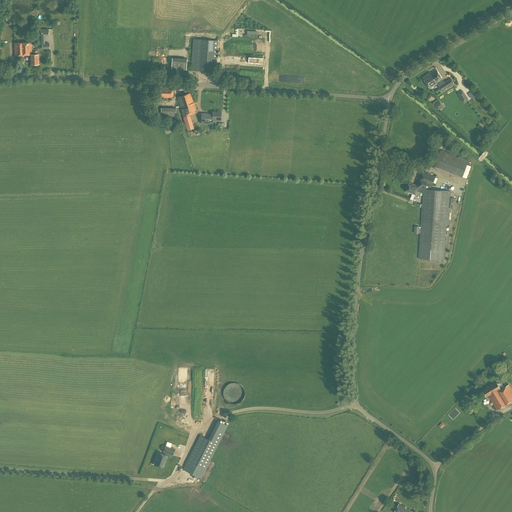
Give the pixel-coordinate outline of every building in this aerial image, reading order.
[(215,72),(218,41),(193,39),(191,70),(215,72)] [(32,55),(31,42),(14,43),(15,56),(30,55),(30,65),(39,64),(38,54),(32,55)] [(170,69),(185,70),(186,58),(170,58),(170,69)] [(444,82),(436,69),(430,73),(423,77),(430,89),(437,84),(442,92),(454,84),(451,78),(444,82)] [(173,97),(173,89),(172,89),(172,87),(155,87),(155,98),(172,99),(172,97),(173,97)] [(464,103),(468,100),(462,91),(458,94),(464,103)] [(193,103),(190,93),(177,97),(181,109),(183,117),(185,122),(190,121),(188,115),(197,112),(194,102),(193,103)] [(439,110),(443,107),(440,101),(435,104),(439,110)] [(174,117),(175,108),(160,108),(160,117),(174,117)] [(213,115),(212,120),(220,120),(221,112),(213,112),(212,115),(213,115)] [(213,115),(212,115),(206,114),(201,114),(199,114),(199,118),(201,119),(201,122),(200,123),(212,124),(212,120),(213,115)] [(187,130),(194,128),(192,122),(185,124),(187,130)] [(469,160),(449,153),(441,150),(435,166),(443,169),(463,177),(469,160)] [(432,185),(434,176),(423,172),(418,186),(408,183),(406,191),(415,195),(417,191),(422,193),(423,190),(419,259),(444,260),(446,225),(448,225),(450,191),(423,188),(425,182),(432,185)] [(498,390),(500,388),(496,382),(483,390),(487,396),(488,396),(490,399),(497,410),(511,401),(511,388),(509,384),(498,390)] [(225,391),(224,394),(225,397),(226,399),(228,401),(230,403),(232,403),(235,403),(238,403),(240,401),(242,399),(243,397),(243,394),(243,391),(242,389),(240,387),(238,386),(235,385),(232,385),(230,386),(228,387),(226,389),(225,391)] [(471,414),(476,408),(472,404),(467,410),(471,414)] [(218,444),(227,426),(217,421),(208,439),(200,435),(183,469),(201,479),(218,444)] [(158,453),(157,456),(154,465),(163,468),(167,456),(168,455),(167,455),(167,454),(173,456),(175,449),(166,445),(163,452),(165,453),(164,455),(158,453)]
